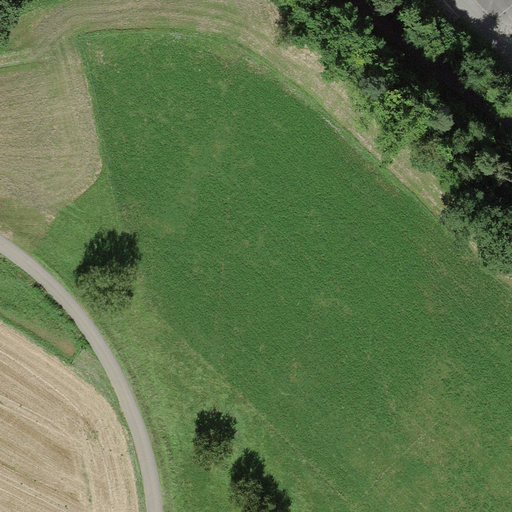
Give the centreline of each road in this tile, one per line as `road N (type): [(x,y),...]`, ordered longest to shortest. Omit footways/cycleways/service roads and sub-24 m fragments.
road 1 (unclassified): [(0,250),(85,328),(117,383),(143,449),(151,511)]
road 2 (unclassified): [(511,132),(333,0)]
